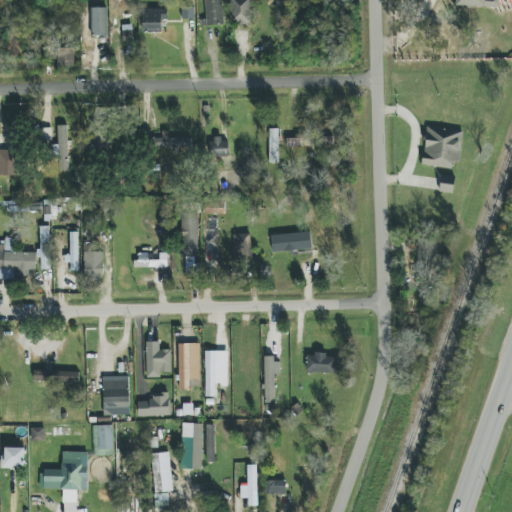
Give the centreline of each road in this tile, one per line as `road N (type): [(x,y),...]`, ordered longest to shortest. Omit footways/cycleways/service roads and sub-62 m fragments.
road 1 (residential): [(374,0),(383,368),(336,511)]
road 2 (residential): [(0,313),(383,304)]
road 3 (residential): [(0,88),(377,79)]
road 4 (primary): [(460,511),(511,363)]
